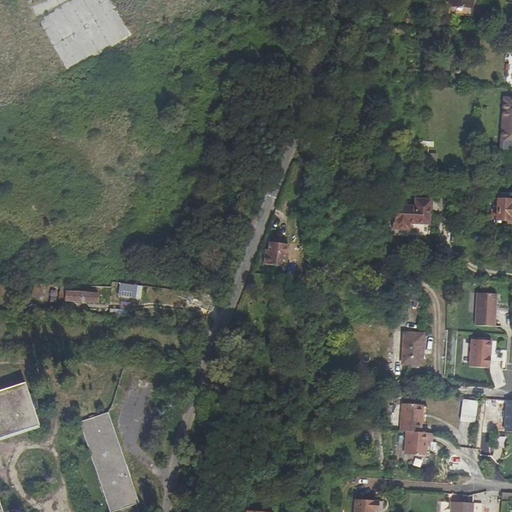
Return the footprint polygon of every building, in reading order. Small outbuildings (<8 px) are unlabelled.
[(468,9),(468,0),(447,0),(447,8),(468,9)] [(503,22),(493,22),(493,30),(503,30),(503,22)] [(511,100),(504,100),(501,154),(511,154),(511,100)] [(511,206),(511,207),(511,196),(499,195),(497,221),(494,220),(494,225),(501,225),(501,222),(508,223),(508,226),(511,226),(511,206)] [(409,230),(428,228),(427,218),(426,204),(412,205),(412,212),(393,214),(395,237),(409,236),(409,230)] [(266,254),(265,263),(286,265),(289,243),(270,241),(269,249),(269,254),(266,254)] [(107,296),(108,287),(61,285),(60,300),(76,301),(76,303),(84,304),(84,301),(96,301),(96,296),(107,296)] [(136,297),(137,288),(120,287),(120,296),(136,297)] [(216,297),(191,293),(188,303),(211,311),(212,307),(216,297)] [(495,327),(498,295),(478,294),(476,326),(495,327)] [(404,334),(403,364),(422,365),(423,335),(404,334)] [(490,369),(492,341),(472,340),(470,367),(490,369)] [(498,366),(488,370),(495,388),(505,385),(498,366)] [(0,511),(0,437),(38,425),(24,383),(0,390),(0,511)] [(473,424),(476,401),(461,399),(458,421),(473,424)] [(406,432),(421,433),(422,406),(403,404),(401,432),(406,432)] [(112,511),(139,503),(107,412),(79,423),(109,511),(112,511)] [(481,422),(480,432),(476,431),(476,450),(479,450),(479,455),(488,456),(490,422),(481,422)] [(406,432),(405,452),(414,453),(414,456),(426,457),(426,447),(426,442),(429,442),(430,434),(421,433),(406,432)] [(511,493),(502,493),(501,501),(511,501),(511,493)] [(377,511),(378,503),(355,502),(354,511),(377,511)] [(451,503),(450,511),(472,511),(473,504),(451,503)]
